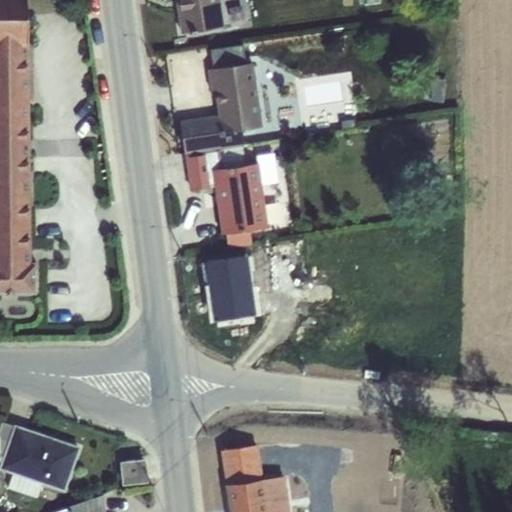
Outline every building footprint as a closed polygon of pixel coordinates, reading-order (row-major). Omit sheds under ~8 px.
[(0,0),(0,260),(30,261),(23,0),(0,0)] [(218,0),(173,0),(179,33),(222,27),(218,0)] [(217,149),(243,145),(240,130),(261,127),(251,62),(206,69),(209,91),(213,90),(216,115),(178,120),(183,154),(217,149)] [(217,149),(183,154),(188,189),(212,186),(220,234),(267,227),(257,162),(245,164),(243,145),(217,149)] [(251,313),(242,248),(205,253),(215,318),(251,313)] [(30,261),(0,260),(0,293),(34,293),(35,262),(30,261)] [(368,370),(368,379),(382,380),(383,371),(368,370)] [(0,421),(0,468),(11,472),(6,487),(36,497),(41,483),(63,490),(77,446),(13,425),(0,421)] [(224,484),(256,479),(250,452),(235,455),(237,466),(210,470),(212,487),(224,484)] [(144,459),(118,461),(121,485),(147,482),(144,459)] [(256,479),(224,484),(228,511),(265,511),(261,479),(256,479)] [(103,511),(102,494),(55,511),(103,511)]
